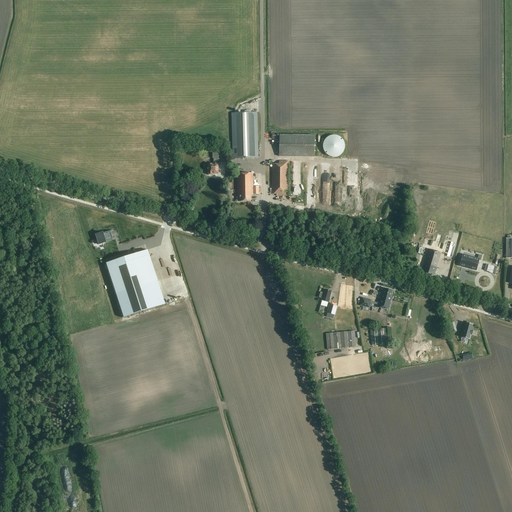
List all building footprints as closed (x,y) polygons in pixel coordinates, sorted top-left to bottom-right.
[(233,159),(259,158),(257,113),(232,113),(233,159)] [(315,157),(315,135),(279,135),(279,157),(315,157)] [(345,150),(345,146),(345,143),(343,140),(340,137),(337,136),(333,135),(329,136),(326,138),(324,141),(323,145),(323,149),(324,152),(326,155),(330,157),(333,158),(337,158),(340,156),(343,153),(345,150)] [(218,174),(217,153),(212,153),(212,158),(213,158),(214,164),(207,164),(207,167),(205,167),(205,172),(207,172),(207,174),(208,174),(208,175),(211,175),(211,174),(218,174)] [(288,197),(288,161),(279,161),(279,165),(272,165),(272,194),(277,194),(277,197),(288,197)] [(253,188),(253,174),(236,174),(237,202),(251,202),(251,196),(253,194),(258,194),(258,187),(253,188)] [(473,246),(485,211),(475,208),(474,210),(470,209),(471,208),(465,206),(464,208),(460,207),(448,239),(457,242),(464,223),(468,224),(461,242),(473,246)] [(438,239),(444,242),(455,216),(442,211),(431,235),(438,239)] [(429,214),(416,244),(425,247),(437,217),(429,214)] [(113,231),(104,233),(105,234),(103,235),(102,233),(99,234),(99,233),(95,234),(96,237),(99,245),(104,243),(104,242),(112,239),(109,232),(113,231)] [(433,277),(441,253),(428,249),(424,264),(425,264),(422,273),(433,277)] [(126,321),(167,307),(144,257),(149,255),(148,250),(106,264),(126,321)] [(460,268),(476,273),(479,263),(463,258),(460,268)] [(362,298),(360,306),(370,308),(371,304),(376,305),(376,307),(388,310),(393,291),(383,288),(383,289),(381,288),(380,293),(382,293),(381,298),(378,298),(377,304),(371,302),(372,300),(362,298)] [(322,301),(329,303),(332,292),(325,290),(325,293),(321,292),(319,298),(323,299),(322,301)] [(329,304),(327,312),(335,314),(337,306),(329,304)] [(467,323),(466,323),(464,328),(461,337),(469,339),(470,334),(471,334),(473,331),(471,330),(473,325),(470,324),(470,323),(467,322),(467,323)] [(391,328),(370,330),(372,346),(387,344),(387,349),(393,348),(391,328)] [(331,350),(356,347),(355,331),(326,334),(327,349),(331,348),(331,350)]
